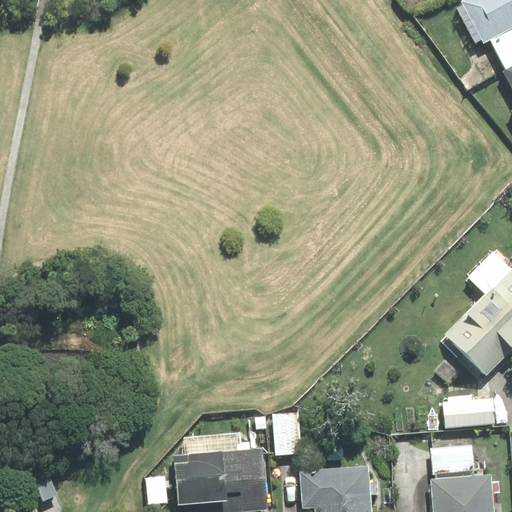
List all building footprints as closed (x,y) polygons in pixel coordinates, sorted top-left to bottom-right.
[(485,44),(511,29),(511,0),(463,0),(450,7),(474,50),(485,44)] [(511,98),(511,109),(506,113),(511,125),(511,29),(485,44),(511,98)] [(437,343),(482,383),(505,357),(511,362),(511,274),(488,254),(465,280),(481,294),(437,343)] [(437,405),(440,431),(493,425),(490,400),(437,405)] [(305,456),(298,410),(272,414),(279,460),(305,456)] [(185,499),(186,511),(238,511),(273,509),(267,443),(181,452),(185,499)] [(469,450),(429,452),(430,478),(470,476),(469,450)] [(378,511),(375,465),(305,470),(308,511),(318,510),(317,511),(378,511)] [(171,505),(172,474),(150,473),(149,504),(171,505)] [(35,483),(42,501),(58,495),(51,477),(35,483)] [(488,511),(487,480),(424,482),(425,511),(488,511)]
